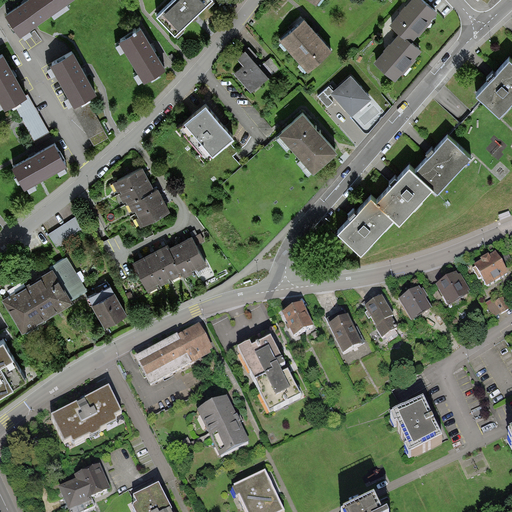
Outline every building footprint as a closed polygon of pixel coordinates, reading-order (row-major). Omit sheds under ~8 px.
[(48,0),(29,0),(5,17),(20,38),(57,12),(48,0)] [(48,0),(57,12),(74,0),(48,0)] [(212,0),(175,0),(156,18),(175,37),(194,20),(214,1),(212,0)] [(400,13),(390,26),(400,34),(405,40),(406,38),(412,43),(418,36),(419,37),(432,22),(431,21),(438,13),(422,0),(411,0),(406,7),(405,6),(403,8),(399,13),(400,13)] [(317,35),(304,20),(280,42),(308,74),(332,52),(317,35)] [(141,30),(120,44),(144,85),(166,71),(155,54),(141,30)] [(405,40),(400,34),(390,45),(389,44),(388,46),(383,51),(384,52),(374,64),(395,82),(403,74),(417,60),(415,59),(422,52),(412,43),(406,38),(405,40)] [(250,48),(246,51),(249,56),(254,61),(258,57),(250,48)] [(249,56),(246,51),(237,59),(243,67),(235,74),(252,94),(269,79),(254,61),(249,56)] [(73,54),(50,67),(74,109),(88,101),(97,96),(73,54)] [(3,57),(0,58),(0,102),(5,112),(15,106),(27,99),(25,95),(3,57)] [(271,57),(265,62),(275,73),(281,68),(271,57)] [(500,119),(511,106),(511,63),(510,62),(496,77),(493,74),(490,77),(487,80),(490,83),(476,97),(500,119)] [(372,100),(351,76),(333,91),(331,94),(352,118),(372,100)] [(333,91),(329,86),(318,96),(328,107),(333,103),(328,97),(331,94),(333,91)] [(15,106),(34,141),(49,132),(28,94),(25,95),(27,99),(15,106)] [(94,146),(108,137),(88,101),(74,109),(73,110),(88,139),(90,138),(94,146)] [(219,122),(206,107),(185,125),(186,126),(181,130),(206,159),(210,155),(213,158),(234,141),(219,122)] [(319,134),(302,115),(278,136),(313,176),(337,155),(319,134)] [(472,160),(448,138),(434,153),(432,151),(429,153),(426,156),(428,158),(413,174),(432,191),(437,196),(472,160)] [(55,145),(12,169),(25,192),(67,167),(55,145)] [(120,191),(121,193),(148,178),(145,174),(142,168),(113,184),(117,193),(120,191)] [(399,227),(432,191),(413,174),(409,170),(398,182),(395,179),(392,182),(389,185),(392,188),(376,205),(394,222),(399,227)] [(154,189),(148,178),(121,193),(122,194),(119,195),(124,204),(127,203),(128,205),(129,205),(155,191),(154,189)] [(155,191),(129,205),(133,213),(136,212),(137,215),(164,201),(163,198),(158,189),(155,191)] [(167,205),(164,201),(137,215),(139,218),(136,220),(141,229),(171,213),(167,205)] [(361,257),(394,222),(376,205),(371,201),(356,216),(354,214),(352,216),(349,219),(351,221),(338,235),(361,257)] [(78,215),(48,234),(57,248),(87,229),(78,215)] [(200,233),(192,238),(196,245),(204,240),(200,233)] [(186,240),(180,243),(194,270),(197,269),(198,272),(208,267),(196,245),(192,238),(192,237),(186,240)] [(174,246),(168,249),(182,276),(184,279),(193,274),(191,272),(194,270),(180,243),(174,246)] [(160,248),(155,251),(171,281),(182,276),(168,249),(166,245),(160,248)] [(509,271),(496,250),(490,254),(489,252),(485,254),(481,257),(482,259),(474,263),(476,266),(482,276),(487,284),(509,271)] [(150,254),(144,257),(160,288),(171,281),(155,251),(150,254)] [(52,271),(2,301),(22,335),(73,304),(71,301),(88,291),(67,257),(50,268),(52,271)] [(138,260),(133,263),(149,294),(160,288),(144,257),(138,260)] [(482,276),(476,266),(473,267),(479,277),(482,276)] [(456,270),(435,283),(448,304),(469,292),(467,289),(469,288),(460,272),(458,273),(456,270)] [(419,285),(398,297),(400,301),(412,319),(432,307),(426,296),(428,295),(423,287),(421,288),(419,285)] [(88,299),(92,306),(115,294),(111,287),(88,299)] [(128,318),(115,294),(92,306),(105,330),(128,318)] [(382,294),(364,305),(375,323),(374,324),(382,336),(398,326),(391,315),(394,314),(392,310),(382,294)] [(503,296),(494,301),(501,313),(510,308),(503,296)] [(494,317),(501,313),(494,301),(492,298),(486,303),(494,317)] [(314,324),(302,300),(282,310),(294,334),(314,324)] [(348,313),(328,322),(343,352),(365,341),(358,325),(355,327),(348,313)] [(199,322),(178,333),(193,361),(211,351),(210,348),(213,347),(199,322)] [(177,332),(156,343),(172,372),(193,361),(178,333),(177,332)] [(250,339),(238,345),(249,368),(250,368),(260,388),(269,408),(301,393),(288,367),(283,370),(281,367),(280,364),(285,361),(272,334),(252,343),(250,339)] [(150,384),(172,372),(156,343),(135,355),(150,384)] [(0,400),(14,392),(13,391),(26,383),(3,344),(0,346),(0,400)] [(78,399),(51,413),(64,439),(71,436),(72,439),(75,440),(89,433),(93,433),(101,429),(101,427),(116,419),(117,416),(115,412),(122,409),(109,383),(83,396),(84,398),(81,399),(78,401),(78,399)] [(433,413),(424,393),(392,407),(393,409),(390,410),(394,419),(397,418),(407,440),(405,441),(409,450),(443,434),(433,413)] [(236,413),(227,394),(197,408),(219,455),(250,440),(241,422),(244,421),(242,417),(240,414),(238,415),(237,412),(236,413)] [(100,463),(74,473),(76,478),(59,485),(69,508),(70,508),(72,511),(79,511),(95,505),(91,495),(110,487),(100,463)] [(275,489),(266,469),(234,483),(235,485),(232,486),(236,495),(239,494),(247,511),(278,511),(285,509),(275,489)] [(159,481),(133,494),(136,501),(133,502),(132,505),(136,511),(172,511),(172,510),(171,508),(172,507),(159,481)] [(374,488),(343,503),(344,504),(341,505),(344,511),(385,511),(384,510),(389,508),(387,503),(383,505),(379,498),(374,488)]
